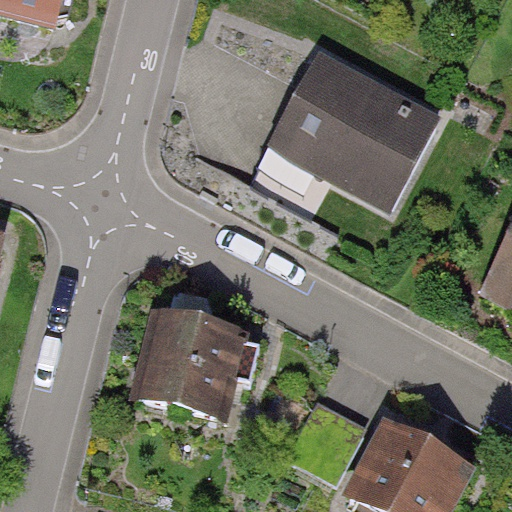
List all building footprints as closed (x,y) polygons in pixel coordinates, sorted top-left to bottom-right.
[(0,0),(0,37),(39,48),(51,0),(0,0)] [(448,0),(388,0),(435,25),(448,0)] [(440,134),(324,70),(268,169),(384,233),(440,134)] [(0,245),(0,289),(11,249),(0,245)] [(511,294),(501,315),(511,321),(511,294)] [(251,338),(153,316),(131,409),(229,432),(251,338)] [(369,433),(319,407),(288,465),(339,491),(369,433)] [(460,511),(480,475),(387,426),(346,504),(359,511),(358,511),(460,511)]
